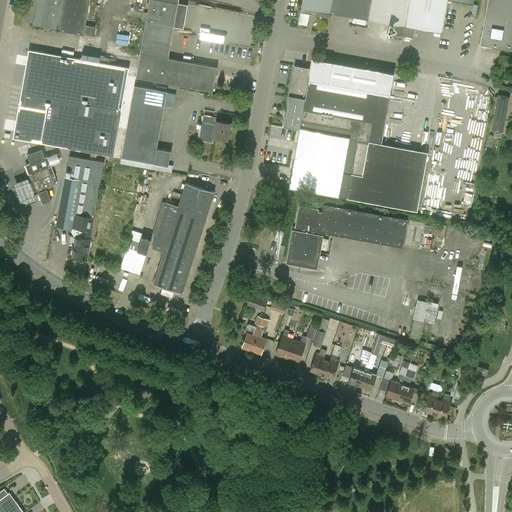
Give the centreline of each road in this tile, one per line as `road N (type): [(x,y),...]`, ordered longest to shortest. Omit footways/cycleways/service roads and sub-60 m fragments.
road 1 (unclassified): [(196,345),(245,188),(269,37)]
road 2 (secondary): [(477,430),(441,432),(196,345)]
road 3 (secondary): [(196,345),(104,312),(0,241)]
road 4 (unclassified): [(489,77),(269,37)]
